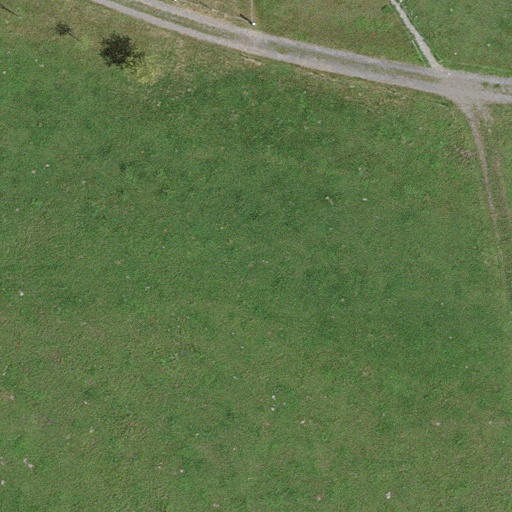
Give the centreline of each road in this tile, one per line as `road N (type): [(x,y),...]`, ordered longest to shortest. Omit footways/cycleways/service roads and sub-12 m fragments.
road 1 (track): [(124,0),(220,33),(422,79),(511,89)]
road 2 (track): [(482,87),(511,275)]
